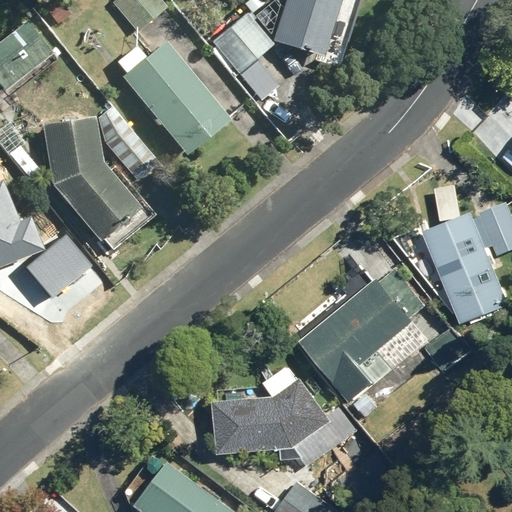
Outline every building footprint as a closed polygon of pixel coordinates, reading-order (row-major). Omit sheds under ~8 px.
[(117,0),(109,7),(134,37),(164,10),(154,0),(117,0)] [(249,0),(240,7),(248,17),(260,8),(254,0),(249,0)] [(282,0),(269,47),(319,62),(335,9),(344,0),(282,0)] [(227,71),(234,80),(269,49),(242,19),(207,48),(211,52),(205,57),(222,75),(227,71)] [(0,45),(0,96),(49,59),(25,27),(0,45)] [(116,83),(182,163),(225,128),(161,49),(141,65),(131,52),(110,69),(120,80),(116,83)] [(111,108),(90,126),(91,134),(132,187),(159,164),(111,108)] [(89,125),(36,131),(48,190),(92,250),(133,217),(96,168),(89,125)] [(456,215),(451,186),(430,189),(435,223),(416,231),(454,326),(503,306),(465,212),(456,215)] [(0,271),(38,258),(24,224),(14,228),(0,192),(0,271)] [(474,214),(494,257),(511,249),(511,226),(501,202),(474,214)] [(422,307),(392,270),(376,283),(373,280),(295,342),(346,406),(426,341),(405,320),(422,307)] [(442,372),(465,354),(447,332),(424,349),(442,372)] [(213,456),(288,450),(327,423),(297,380),(265,400),(208,403),(213,456)] [(350,407),(360,419),(374,409),(364,395),(350,407)] [(146,499),(161,511),(247,511),(181,457),(146,499)] [(270,511),(332,511),(293,483),(270,511)]
